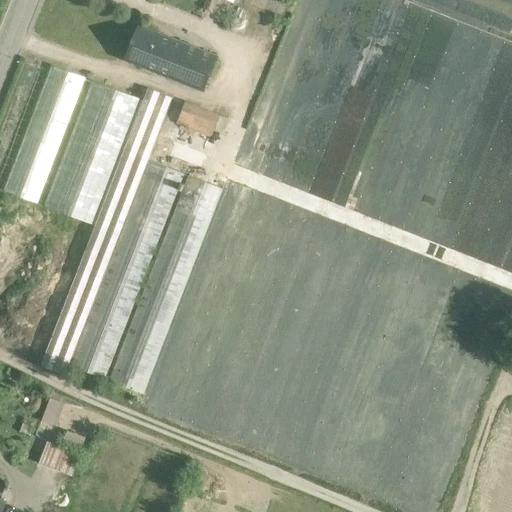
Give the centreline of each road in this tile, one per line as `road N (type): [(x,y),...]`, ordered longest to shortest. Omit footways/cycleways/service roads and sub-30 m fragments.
road 1 (track): [(0,359),(365,511)]
road 2 (track): [(465,511),(511,378)]
